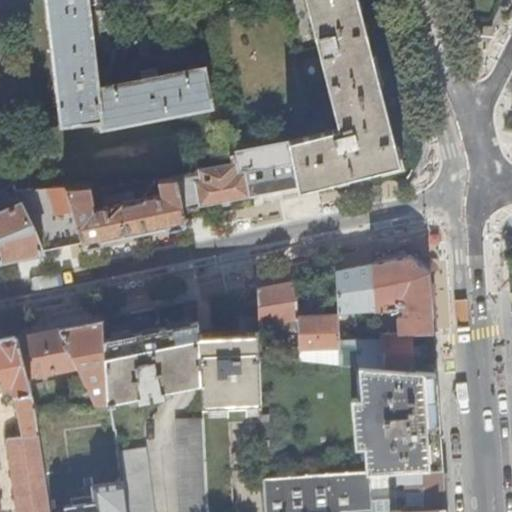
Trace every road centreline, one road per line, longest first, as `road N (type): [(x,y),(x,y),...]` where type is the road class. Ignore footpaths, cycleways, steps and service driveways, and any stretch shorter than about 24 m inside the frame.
road 1 (tertiary): [(468,200),(0,297)]
road 2 (tertiary): [(468,200),(491,511)]
road 3 (residential): [(430,0),(461,123)]
